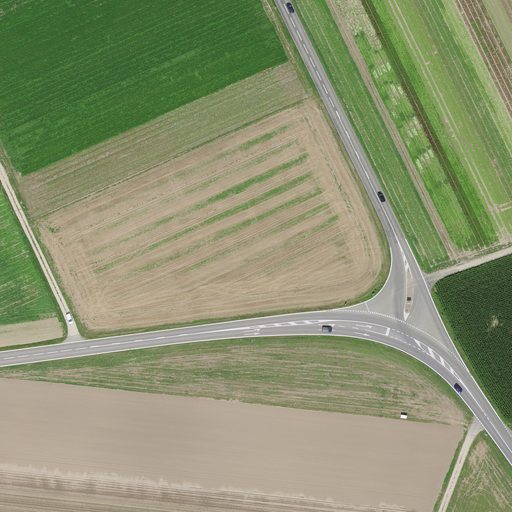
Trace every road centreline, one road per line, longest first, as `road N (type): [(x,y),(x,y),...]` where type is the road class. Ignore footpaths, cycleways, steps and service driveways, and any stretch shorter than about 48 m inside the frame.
road 1 (secondary): [(0,359),(292,324),(403,336)]
road 2 (tertiary): [(403,336),(411,294),(404,255),(282,0)]
road 3 (track): [(76,350),(0,170)]
road 4 (secondary): [(403,336),(449,368),(511,453)]
